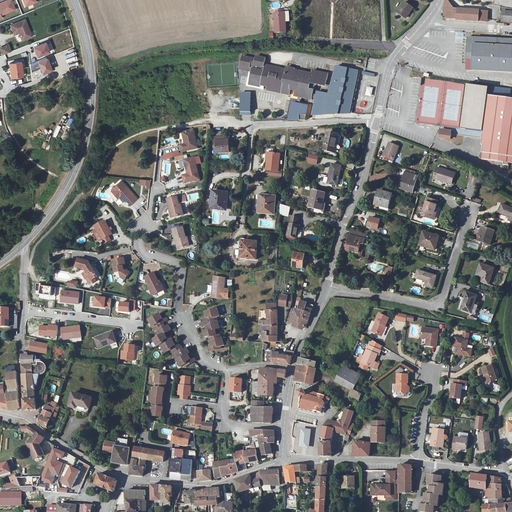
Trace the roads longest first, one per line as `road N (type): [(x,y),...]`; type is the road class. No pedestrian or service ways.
road 1 (secondary): [(77,6),(91,85),(84,138),(55,205),(22,243)]
road 2 (residential): [(227,368),(205,356),(180,317),(179,268),(141,246),(153,180)]
road 3 (residential): [(376,121),(252,125),(241,227)]
road 4 (residential): [(465,213),(439,307),(326,287)]
road 5 (residential): [(326,287),(376,121)]
road 6 (residential): [(125,478),(202,485),(281,461)]
road 7 (track): [(82,191),(19,148),(6,121),(0,71)]
